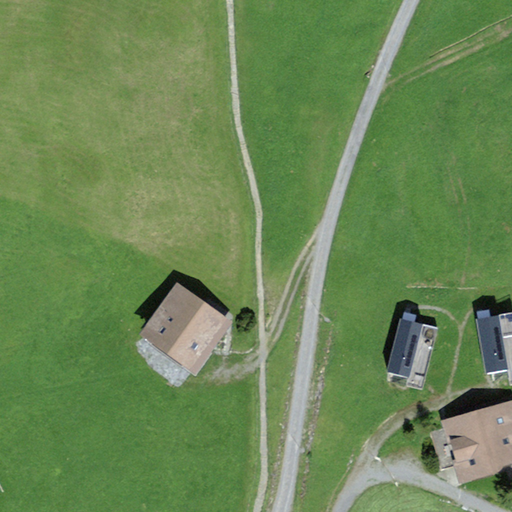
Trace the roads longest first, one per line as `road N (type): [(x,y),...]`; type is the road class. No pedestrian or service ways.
road 1 (track): [(280,511),(335,200),(406,0)]
road 2 (track): [(332,215),(269,341),(240,369),(184,376),(140,349)]
road 3 (track): [(351,492),(368,452),(397,419),(492,388)]
road 4 (track): [(494,511),(394,473),(365,479),(339,511)]
